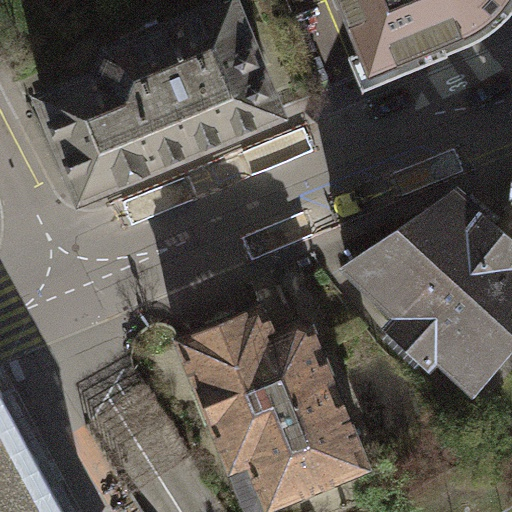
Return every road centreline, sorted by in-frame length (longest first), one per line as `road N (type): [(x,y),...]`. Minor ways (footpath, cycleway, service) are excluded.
road 1 (residential): [(511,103),(274,193),(72,288)]
road 2 (residential): [(0,148),(72,288)]
